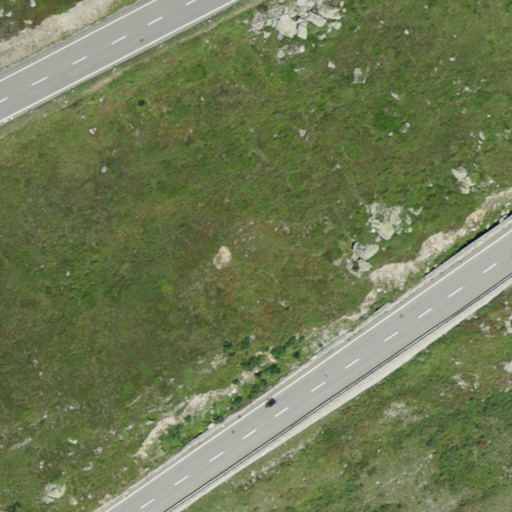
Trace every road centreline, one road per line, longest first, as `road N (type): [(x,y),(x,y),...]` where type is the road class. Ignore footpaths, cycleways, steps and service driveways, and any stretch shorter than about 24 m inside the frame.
road 1 (primary): [(131,511),(511,252)]
road 2 (primary): [(194,0),(0,100)]
